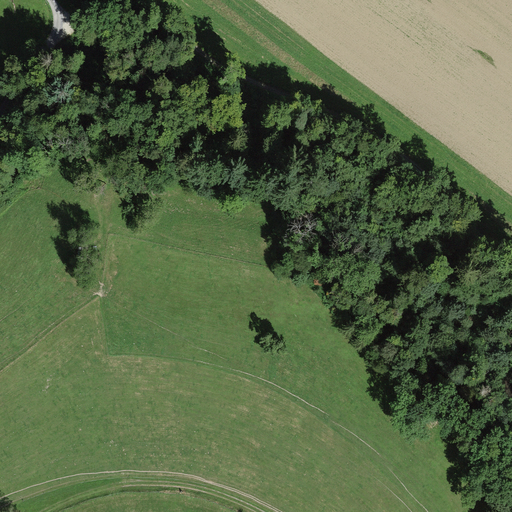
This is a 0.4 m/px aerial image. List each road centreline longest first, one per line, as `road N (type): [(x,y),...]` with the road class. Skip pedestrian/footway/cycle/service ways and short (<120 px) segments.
road 1 (track): [(131,0),(210,61),(334,114),(410,160),(511,261)]
road 2 (track): [(259,511),(208,490),(112,480)]
road 3 (track): [(49,0),(56,20),(0,113)]
